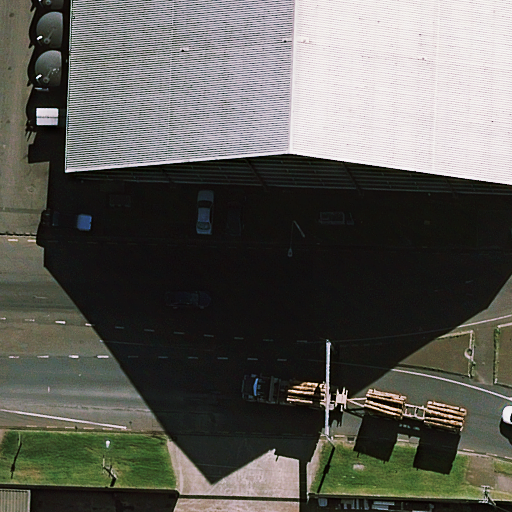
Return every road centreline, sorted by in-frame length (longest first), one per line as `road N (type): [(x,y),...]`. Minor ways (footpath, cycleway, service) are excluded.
road 1 (unclassified): [(511,426),(313,397),(0,382)]
road 2 (unclassified): [(0,295),(315,302),(511,281)]
